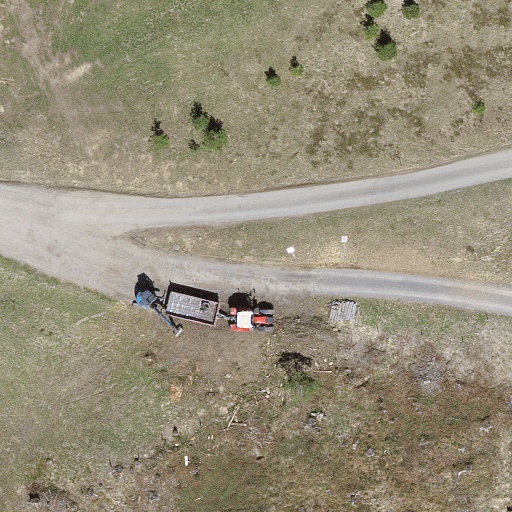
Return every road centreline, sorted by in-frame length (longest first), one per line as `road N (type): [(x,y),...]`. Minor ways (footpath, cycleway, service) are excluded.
road 1 (track): [(0,161),(130,236),(511,304)]
road 2 (track): [(130,236),(511,162)]
